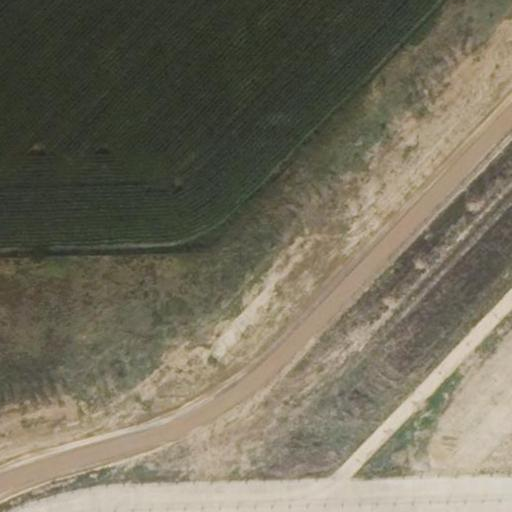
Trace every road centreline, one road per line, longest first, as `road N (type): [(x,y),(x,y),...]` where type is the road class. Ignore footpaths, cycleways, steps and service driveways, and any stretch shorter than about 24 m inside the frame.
road 1 (unclassified): [(0,483),(151,438),(237,393),(511,112)]
road 2 (track): [(511,299),(348,471),(331,511)]
